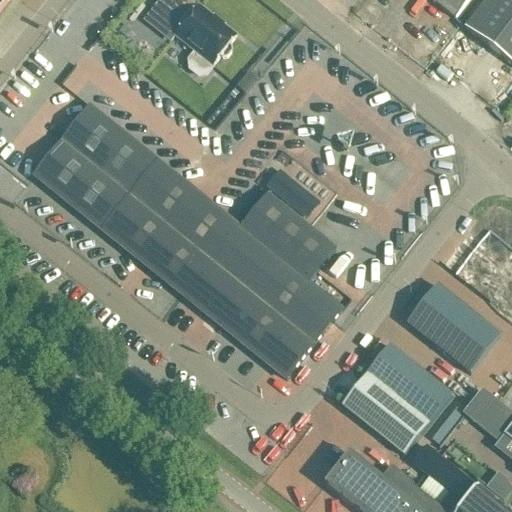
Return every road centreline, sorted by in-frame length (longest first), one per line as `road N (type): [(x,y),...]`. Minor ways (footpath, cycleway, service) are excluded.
road 1 (unclassified): [(0,212),(267,422),(298,412),(498,167)]
road 2 (tertiary): [(255,511),(0,306)]
road 3 (unclassified): [(498,167),(290,0)]
